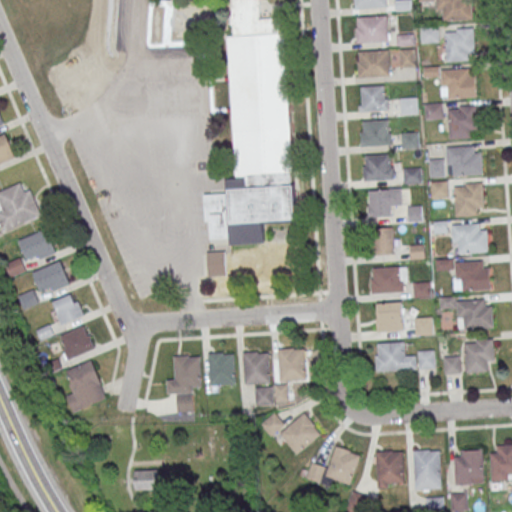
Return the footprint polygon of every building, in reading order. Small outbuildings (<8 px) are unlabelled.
[(229,0),(235,178),(227,178),(227,193),(205,194),(207,246),(208,246),(209,277),(294,274),(293,241),(266,241),(266,222),(292,221),(286,18),(260,19),(259,0),(229,0)] [(386,0),(387,6),(354,8),(353,0),(386,0)] [(394,0),(410,0),(411,9),(395,10),(394,0)] [(471,0),(472,19),(443,20),(442,8),(437,9),(436,0),(471,0)] [(356,16),(387,14),(388,41),(356,43),(355,26),(356,26),(356,16)] [(420,26),(438,25),(439,41),(421,42),(420,26)] [(445,31),(447,61),(468,59),(468,53),(475,52),(474,27),(456,28),(457,30),(445,31)] [(396,34),(413,33),(414,43),(397,45),(396,34)] [(358,50),(389,48),(390,75),(358,77),(357,60),(358,60),(358,50)] [(399,49),(414,48),(416,66),(400,67),(399,49)] [(423,66),(439,65),(439,75),(424,77),(423,66)] [(477,96),(447,97),(447,85),(441,86),(441,69),(469,68),(469,75),(476,74),(477,96)] [(360,110),(388,110),(388,85),(360,85),(360,110)] [(399,97),(417,96),(418,112),(400,113),(399,97)] [(424,103),(442,102),(443,118),(425,119),(424,103)] [(447,108),(449,138),(471,137),(470,130),(478,129),(476,104),(459,105),(459,108),(447,108)] [(362,120),(387,119),(388,132),(390,132),(391,144),(360,146),(360,131),(362,130),(362,120)] [(401,131),(418,130),(419,146),(402,148),(401,131)] [(0,138),(0,166),(15,160),(5,136),(0,138)] [(482,174),(453,175),(452,163),(447,163),(446,147),(474,145),(474,152),(481,152),(482,174)] [(365,154),(390,153),(391,166),(393,166),(394,179),(363,180),(362,165),(365,165),(365,154)] [(428,159),(444,158),(445,175),(429,176),(428,159)] [(402,168),(420,167),(421,182),(403,183),(402,168)] [(430,181),(448,180),(449,196),(431,197),(430,181)] [(453,186),(455,216),(477,214),(476,207),(484,207),(482,182),(465,183),(465,185),(453,186)] [(0,194),(0,205),(3,212),(0,213),(0,224),(4,233),(41,217),(30,192),(24,194),(20,185),(0,194)] [(368,189),(401,187),(403,204),(391,205),(392,215),(368,217),(368,205),(369,205),(368,189)] [(407,205),(422,204),(423,219),(408,220),(407,205)] [(433,221),(446,220),(447,232),(434,232),(433,221)] [(488,251),(458,252),(457,240),(452,240),(451,224),(479,222),(479,229),(487,229),(488,251)] [(374,227),(374,254),(394,254),(394,227),(374,227)] [(18,243),(27,263),(38,258),(40,262),(56,255),(46,232),(18,243)] [(409,244),(424,244),(425,259),(410,259),(409,244)] [(435,259),(453,258),(453,268),(435,269),(435,259)] [(491,288),(461,289),(460,277),(455,278),(454,261),(482,260),(482,267),(490,266),(491,288)] [(32,275),(41,294),(52,289),(54,294),(70,287),(60,263),(32,275)] [(372,267),(399,265),(400,280),(403,279),(403,291),(371,293),(370,277),(373,277),(372,267)] [(412,282),(430,280),(431,295),(413,296),(412,282)] [(20,296),(25,306),(38,300),(34,290),(20,296)] [(62,324),(85,314),(76,292),(53,301),(62,324)] [(438,297),(454,295),(455,306),(439,307),(438,297)] [(492,327),(463,329),(462,317),(457,317),(456,300),(484,299),(484,306),(491,305),(492,327)] [(402,331),(402,301),(378,301),(378,331),(402,331)] [(414,317),(431,316),(432,333),(415,334),(414,317)] [(59,334),(68,358),(96,348),(87,324),(59,334)] [(464,341),(465,371),(487,370),(486,363),(494,363),(492,337),(475,338),(475,341),(464,341)] [(377,342),(403,341),(404,355),(415,354),(415,367),(376,370),(375,355),(378,354),(377,342)] [(417,350),(433,349),(435,366),(418,367),(417,350)] [(278,352),(293,351),(293,353),(304,352),(306,382),(280,384),(278,352)] [(243,355),(258,354),(258,356),(269,356),(271,386),(244,387),(243,355)] [(207,356),(223,355),(223,357),(234,357),(236,387),(209,388),(207,356)] [(443,356),(459,355),(460,372),(444,373),(443,356)] [(173,359),(189,358),(189,360),(200,359),(202,390),(192,390),(193,395),(167,397),(167,383),(175,382),(173,359)] [(64,375),(74,396),(67,399),(74,415),(106,401),(100,387),(101,386),(91,363),(64,375)] [(274,387),(287,386),(288,403),(275,404),(274,387)] [(254,390),(272,389),(273,407),(256,408),(254,390)] [(176,397),(193,396),(194,414),(178,415),(176,397)] [(272,436),(285,424),(274,412),(261,424),(272,436)] [(279,432),(296,454),(322,433),(305,412),(279,432)] [(511,444),(490,445),(492,480),(511,478),(511,444)] [(333,485),(334,478),(352,483),(361,453),(335,445),(329,466),(311,461),(307,478),(333,485)] [(413,449),(415,490),(442,489),(440,448),(413,449)] [(484,483),(483,448),(454,449),(455,484),(484,483)] [(403,450),(377,450),(377,487),(403,487),(403,450)] [(135,492),(134,473),(158,472),(159,491),(135,492)] [(361,511),(367,494),(353,490),(348,508),(361,511)] [(451,510),(468,510),(468,492),(451,492),(451,510)] [(427,511),(445,511),(445,496),(427,496),(427,511)]
